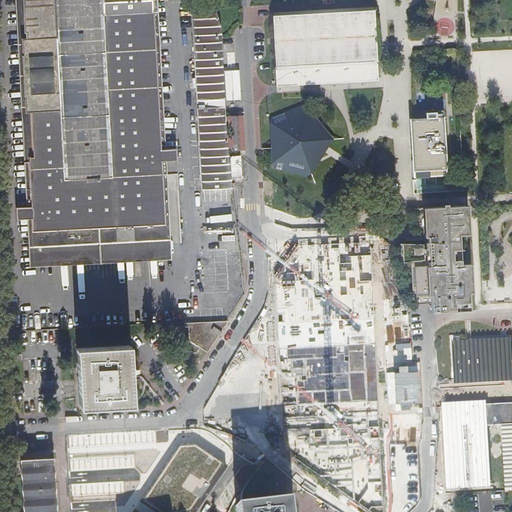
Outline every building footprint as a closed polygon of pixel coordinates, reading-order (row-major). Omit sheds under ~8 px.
[(25,0),(34,161),(30,162),(32,205),(17,206),(17,218),(33,218),(35,255),(166,249),(161,161),(178,160),(177,148),(160,149),(152,0),(25,0)] [(222,31),(217,10),(205,10),(205,4),(195,4),(195,10),(192,11),(203,191),(233,188),(227,131),(222,31)] [(272,13),(273,33),(275,36),(277,85),(376,79),(375,59),(376,59),(373,8),(360,8),(272,13)] [(329,139),(306,110),(273,122),(273,148),(273,159),(308,170),(321,151),(325,145),(329,139)] [(244,115),(230,116),(231,150),(246,149),(244,115)] [(443,116),(412,118),(415,175),(447,173),(443,116)] [(241,157),(231,158),(233,181),(244,179),(241,157)] [(469,234),(467,204),(417,207),(406,207),(408,236),(426,235),(426,241),(427,243),(402,244),(403,259),(409,259),(412,295),(415,295),(416,304),(431,303),(431,311),(447,310),(454,309),(454,310),(469,309),(468,292),(472,292),(470,260),(466,260),(465,234),(469,234)] [(218,321),(182,323),(182,326),(187,327),(187,342),(199,349),(206,353),(227,320),(218,321)] [(511,345),(511,340),(500,341),(472,342),(466,342),(454,343),(455,379),(469,379),(473,378),(486,378),(511,376),(511,424),(507,424),(510,490),(511,489),(511,345)] [(134,407),(130,345),(77,348),(81,410),(134,407)] [(23,484),(24,511),(55,511),(53,460),(21,462),(23,484)] [(290,511),(289,500),(236,505),(237,511),(290,511)]
